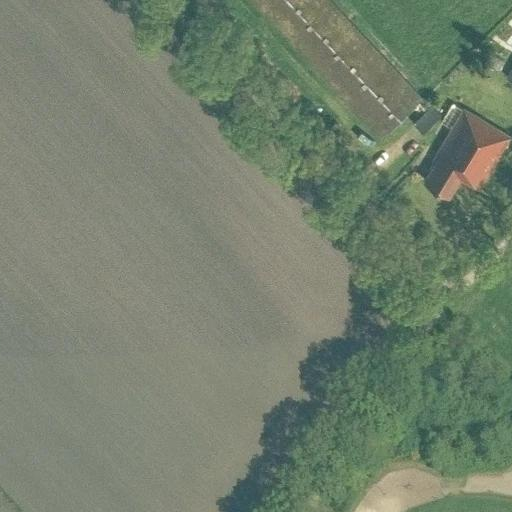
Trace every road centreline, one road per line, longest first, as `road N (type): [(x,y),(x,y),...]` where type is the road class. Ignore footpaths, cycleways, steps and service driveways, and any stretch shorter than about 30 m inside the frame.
road 1 (unclassified): [(306,511),(407,346),(511,236)]
road 2 (track): [(168,0),(360,200)]
road 3 (track): [(360,200),(451,295)]
